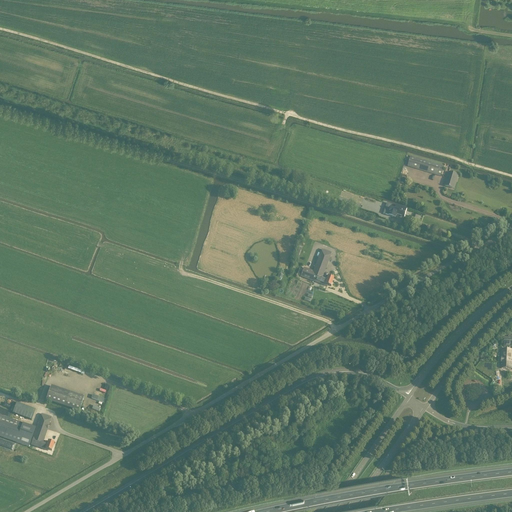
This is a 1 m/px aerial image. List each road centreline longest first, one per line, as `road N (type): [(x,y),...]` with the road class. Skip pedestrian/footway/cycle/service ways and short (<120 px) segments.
road 1 (unclassified): [(26,511),(511,228)]
road 2 (track): [(511,178),(0,27)]
road 3 (track): [(469,254),(0,107)]
road 4 (motorway): [(407,396),(359,372),(314,378),(83,511)]
road 5 (motorway): [(511,471),(266,511)]
road 6 (secondary): [(511,289),(464,326),(407,396)]
road 7 (secondary): [(407,396),(327,511)]
road 8 (secondary): [(425,407),(511,305)]
road 9 (motorway): [(379,511),(511,493)]
road 10 (secondary): [(349,511),(425,407)]
